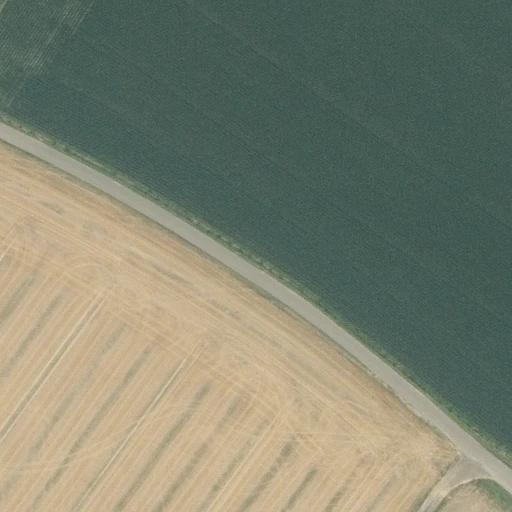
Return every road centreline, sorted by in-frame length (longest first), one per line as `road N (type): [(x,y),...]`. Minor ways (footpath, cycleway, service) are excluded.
road 1 (unclassified): [(165,218),(388,368),(511,481)]
road 2 (residential): [(0,132),(165,218)]
